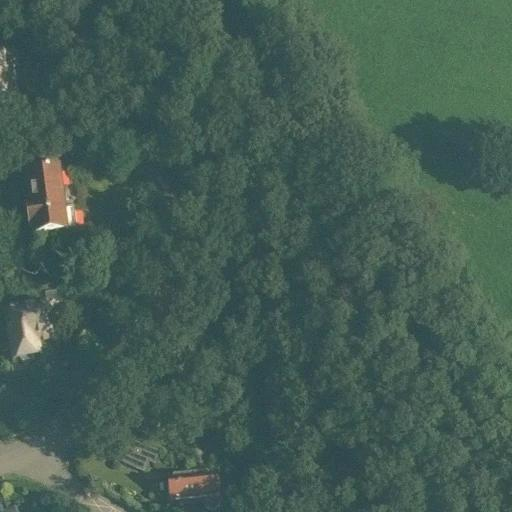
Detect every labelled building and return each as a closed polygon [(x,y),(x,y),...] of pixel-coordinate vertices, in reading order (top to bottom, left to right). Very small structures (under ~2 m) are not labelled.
[(0,104),(16,103),(12,66),(16,66),(15,55),(11,54),(11,50),(9,50),(7,51),(6,52),(6,54),(0,54),(0,104)] [(104,129),(104,128),(96,113),(75,124),(83,140),(104,129)] [(0,172),(20,170),(18,153),(0,155),(0,172)] [(41,166),(26,168),(31,210),(27,210),(30,228),(34,227),(35,238),(45,236),(46,246),(69,244),(68,233),(76,232),(74,210),(65,212),(60,171),(42,173),(41,166)] [(140,262),(140,261),(141,247),(117,246),(116,261),(140,262)] [(115,300),(136,309),(143,296),(121,286),(115,300)] [(45,293),(47,305),(54,304),(63,302),(61,290),(45,293)] [(54,304),(47,305),(3,311),(12,362),(41,358),(41,356),(60,353),(58,345),(60,345),(54,304)] [(134,442),(124,464),(143,473),(148,462),(153,464),(158,453),(134,442)] [(217,473),(167,478),(169,507),(202,504),(205,509),(209,511),(214,511),(218,507),(219,502),(220,502),(217,473)]
